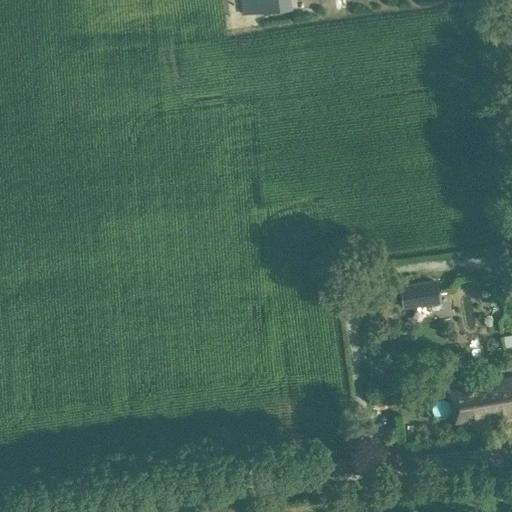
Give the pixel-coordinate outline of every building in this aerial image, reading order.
[(175,13),(173,0),(98,0),(101,20),(175,13)] [(241,0),(243,14),(292,8),(290,0),(241,0)] [(511,345),(511,333),(503,335),(505,347),(511,345)] [(396,374),(371,377),(373,399),(399,396),(396,374)] [(511,375),(450,386),(456,423),(511,414),(511,375)]
